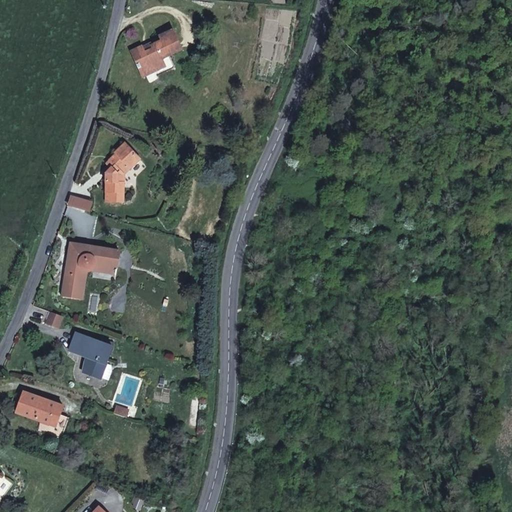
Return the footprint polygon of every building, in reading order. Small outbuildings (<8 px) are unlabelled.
[(145,54),(144,50),(144,49),(138,51),(133,53),(142,75),(157,69),(160,75),(173,70),(174,68),(174,66),(170,56),(181,51),(173,32),(159,38),(162,42),(152,47),(153,50),(145,54)] [(110,193),(109,203),(123,203),(124,174),(121,172),(126,167),(129,170),(139,160),(125,145),(115,155),(116,156),(107,164),(112,169),(109,172),(106,174),(106,193),(110,193)] [(72,269),(67,268),(66,276),(70,277),(67,297),(81,299),(86,272),(89,272),(92,271),(94,269),(96,266),(117,270),(120,252),(71,244),(70,252),(68,261),(73,261),(72,269)] [(117,270),(96,266),(94,269),(92,271),(89,272),(86,272),(116,276),(117,270)] [(62,296),(67,297),(70,277),(66,276),(62,296)] [(83,374),(100,380),(113,348),(76,334),(73,342),(70,351),(89,358),(83,374)] [(38,430),(49,435),(61,439),(69,418),(61,415),(63,407),(24,393),(16,413),(41,422),(38,430)]
